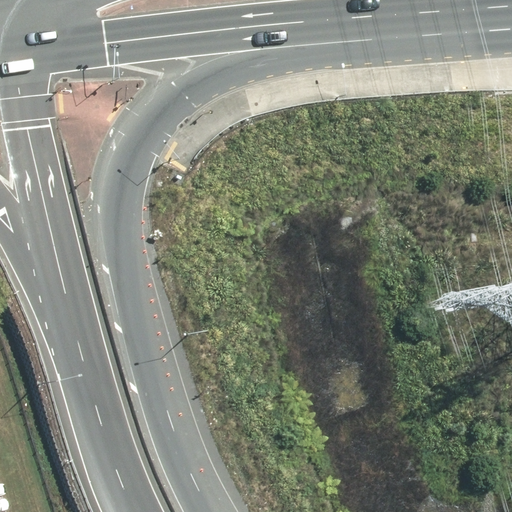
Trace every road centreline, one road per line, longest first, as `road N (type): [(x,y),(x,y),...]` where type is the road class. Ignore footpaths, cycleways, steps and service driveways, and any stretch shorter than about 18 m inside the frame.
road 1 (motorway): [(290,35),(192,83),(141,131),(126,162),(118,213),(123,261),(159,387),(213,511)]
road 2 (motorway): [(83,376),(26,129),(17,55)]
road 3 (secondary): [(290,35),(201,33),(17,55)]
road 4 (primary): [(511,17),(290,35)]
road 5 (motorway): [(83,376),(0,207)]
road 6 (motorway): [(132,511),(83,376)]
